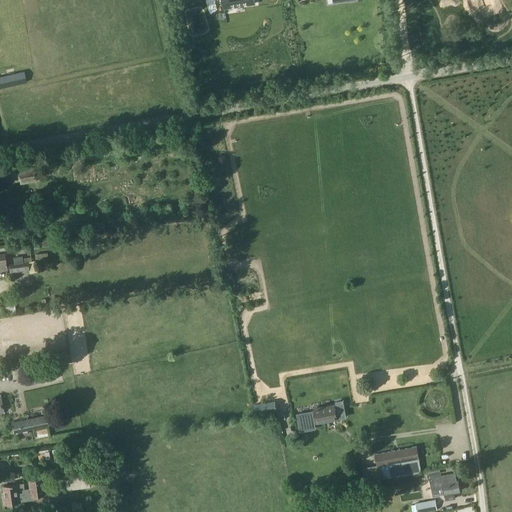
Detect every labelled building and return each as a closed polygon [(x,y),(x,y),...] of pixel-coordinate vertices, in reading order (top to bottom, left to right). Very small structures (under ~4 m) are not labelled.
[(0,88),(26,82),(23,72),(0,76),(0,88)] [(34,169),(18,170),(20,184),(37,181),(34,169)] [(28,262),(9,264),(10,274),(29,272),(28,262)] [(1,301),(4,314),(16,312),(13,291),(7,292),(8,298),(5,298),(6,300),(1,301)] [(26,386),(58,380),(55,367),(44,369),(44,367),(34,369),(34,371),(23,373),(26,386)] [(317,422),(317,420),(336,417),(336,419),(337,419),(334,405),(314,408),(315,411),(297,414),(300,431),(315,428),(314,421),(316,421),(317,423),(317,422)] [(44,416),(20,421),(11,422),(14,433),(46,427),(44,416)] [(378,466),(363,469),(366,483),(422,473),(417,448),(411,449),(411,448),(375,454),(378,466)] [(459,479),(457,480),(456,472),(430,477),(434,496),(446,493),(447,500),(456,498),(455,491),(461,490),(459,479)] [(22,490),(23,501),(32,500),(31,497),(44,495),(42,475),(28,477),(29,489),(22,490)] [(23,501),(22,490),(20,491),(19,485),(3,487),(5,496),(3,496),(4,505),(20,503),(19,502),(23,501)] [(89,502),(87,502),(87,511),(105,511),(103,499),(89,501),(89,502)] [(428,511),(437,510),(435,500),(420,503),(416,504),(416,511),(428,511)]
